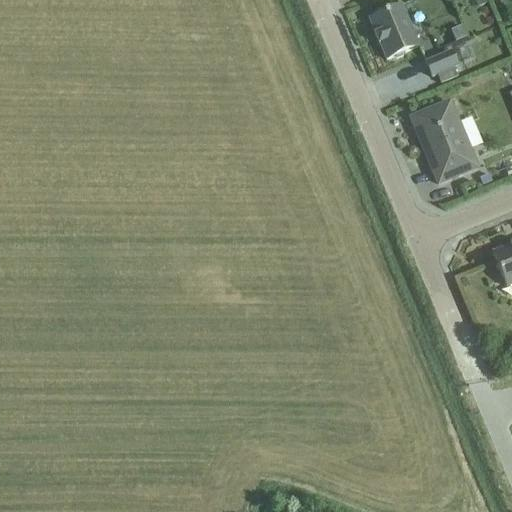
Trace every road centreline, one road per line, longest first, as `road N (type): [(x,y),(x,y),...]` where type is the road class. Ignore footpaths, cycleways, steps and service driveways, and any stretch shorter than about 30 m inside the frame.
road 1 (residential): [(314,0),(417,234)]
road 2 (residential): [(417,234),(476,376)]
